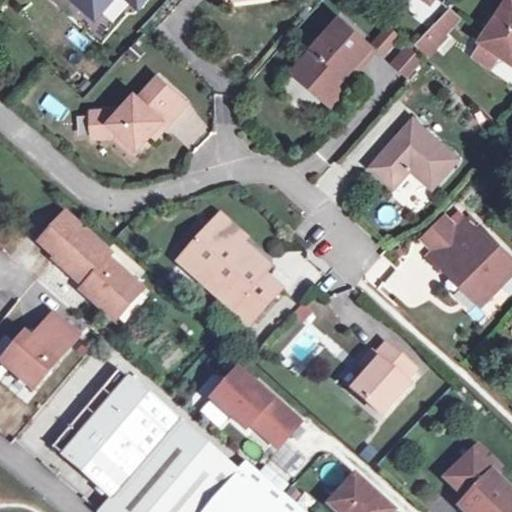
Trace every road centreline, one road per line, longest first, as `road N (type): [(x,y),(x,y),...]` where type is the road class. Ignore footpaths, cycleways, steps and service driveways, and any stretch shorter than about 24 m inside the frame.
road 1 (residential): [(0,129),(75,186),(123,198),(268,162),(356,254)]
road 2 (unknown): [(232,171),(213,73),(168,26)]
